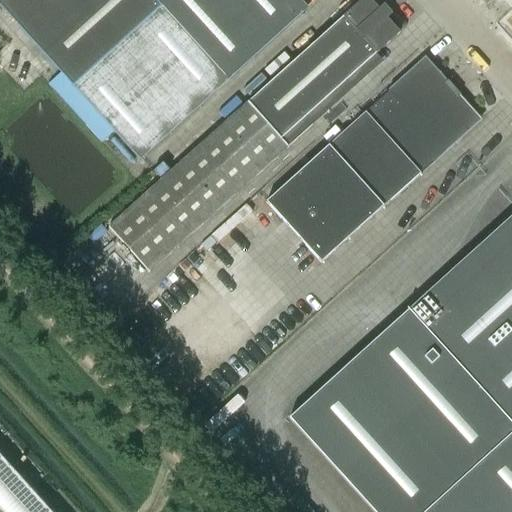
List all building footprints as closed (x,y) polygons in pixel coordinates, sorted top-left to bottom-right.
[(299,13),(287,0),(0,0),(0,5),(60,72),(46,84),(99,147),(115,133),(139,159),(299,13)] [(369,0),(363,0),(109,228),(149,273),(287,148),(313,126),(306,119),(400,34),(387,20),(392,16),(384,8),(380,12),(369,0)] [(421,60),(266,200),(320,261),(476,121),(421,60)] [(245,206),(213,235),(241,265),(279,229),(259,207),(252,213),(245,206)] [(374,511),(423,511),(511,431),(511,215),(379,337),(320,392),(290,419),(374,511)] [(253,333),(232,351),(245,367),(266,349),(253,333)] [(511,511),(511,431),(423,511),(511,511)] [(0,511),(49,511),(0,456),(0,511)]
